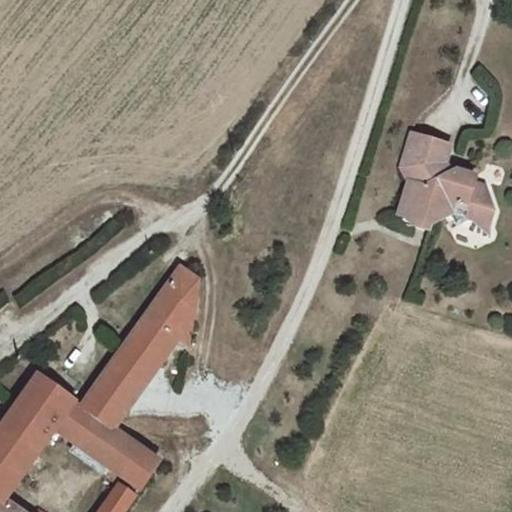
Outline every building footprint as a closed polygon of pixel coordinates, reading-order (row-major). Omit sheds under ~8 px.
[(467,219),(469,220),(473,221),(489,226),(494,212),(486,188),(473,184),(476,178),(455,171),(451,174),(445,165),(451,147),(412,134),(402,169),(409,183),(398,216),(408,219),(430,226),(450,216),(453,215),(455,208),(461,205),(471,207),(467,219)] [(453,215),(450,216),(456,226),(469,220),(467,219),(471,207),(461,205),(455,208),(453,215)] [(430,226),(408,219),(412,227),(429,232),(430,226)] [(489,226),(473,221),(489,234),(489,226)] [(180,269),(144,320),(178,341),(188,347),(199,282),(180,269)] [(114,431),(178,341),(144,320),(82,408),(114,431)] [(38,376),(0,429),(0,511),(16,511),(3,503),(58,426),(127,476),(119,487),(118,486),(99,511),(124,511),(159,463),(114,431),(82,408),(73,401),(38,376)]
